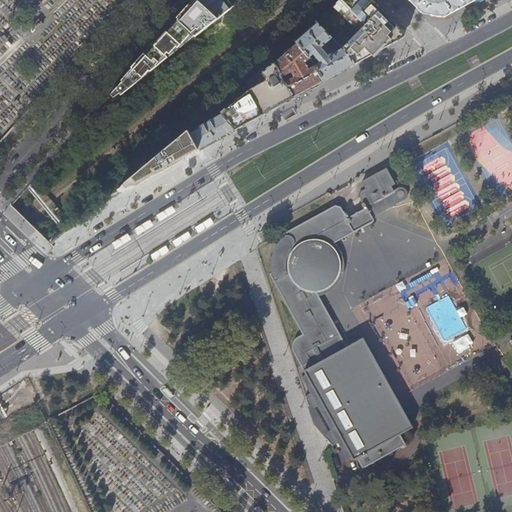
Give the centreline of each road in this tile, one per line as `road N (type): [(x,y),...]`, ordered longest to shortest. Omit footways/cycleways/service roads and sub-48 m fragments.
road 1 (primary): [(86,310),(511,56)]
road 2 (primary): [(444,52),(235,156),(47,274)]
road 3 (residential): [(162,0),(0,175)]
road 4 (primary): [(274,511),(135,372)]
